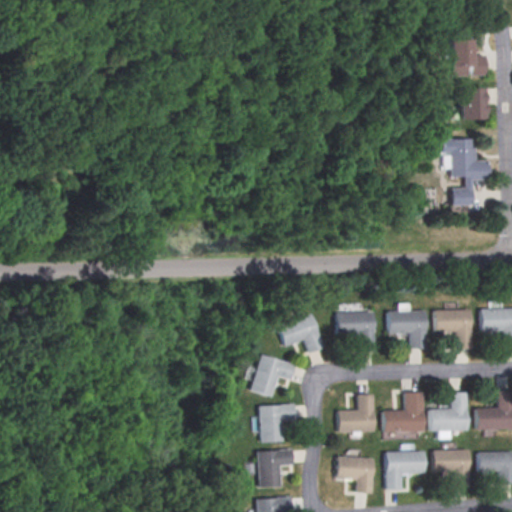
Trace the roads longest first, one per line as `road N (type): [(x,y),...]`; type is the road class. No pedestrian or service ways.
road 1 (residential): [(511,260),(0,273)]
road 2 (residential): [(489,0),(500,45),(506,261)]
road 3 (residential): [(511,369),(338,374),(316,386)]
road 4 (residential): [(316,386),(308,511)]
